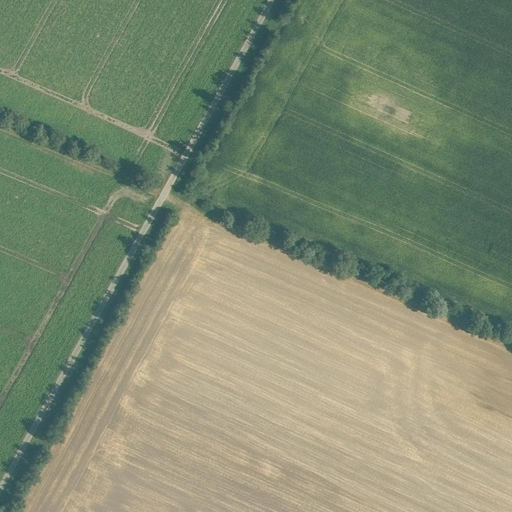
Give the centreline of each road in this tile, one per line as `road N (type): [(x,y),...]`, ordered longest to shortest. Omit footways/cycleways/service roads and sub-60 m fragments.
road 1 (track): [(275,0),(0,491)]
road 2 (track): [(168,195),(511,340)]
